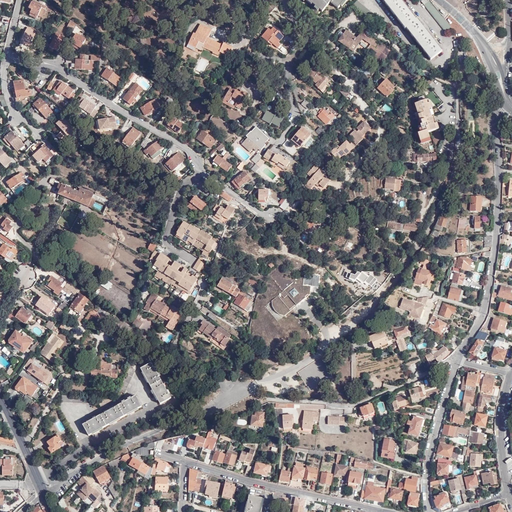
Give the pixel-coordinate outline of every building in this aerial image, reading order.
[(306,0),(311,4),(312,3),(315,6),(319,9),(322,12),(330,2),(338,8),(340,5),(344,0),(306,0)] [(356,0),(352,5),(380,29),(384,24),(356,0)] [(417,19),(416,19),(401,0),(382,0),(404,28),(405,28),(430,60),(442,51),(417,19)] [(430,0),(429,0),(423,0),(422,1),(446,32),(452,28),(430,0)] [(42,7),(32,3),(29,8),(32,10),(29,15),(36,18),(38,16),(42,18),(46,10),(45,9),(47,7),(43,5),(42,7)] [(73,31),(76,24),(70,21),(67,28),(73,31)] [(212,45),(213,42),(206,38),(211,29),(201,23),(195,33),(193,32),(185,45),(193,49),(197,43),(198,40),(202,43),(201,46),(209,50),(212,45)] [(36,43),(32,41),(36,31),(27,27),(21,42),(34,48),(36,43)] [(273,29),(271,32),(269,29),(261,38),(272,47),(273,45),(278,49),(281,46),(279,44),(284,38),(273,29)] [(339,40),(344,32),(339,29),(334,36),(339,40)] [(372,53),(379,42),(361,30),(356,38),(345,30),(344,32),(339,40),(338,41),(353,51),(358,44),(371,53),(372,53)] [(64,38),(56,34),(48,51),(52,53),(54,49),(58,51),(64,38)] [(74,45),(80,48),(85,39),(76,34),(73,40),(76,42),(74,45)] [(219,45),(213,42),(212,45),(209,50),(211,52),(211,53),(218,56),(220,53),(227,57),(231,49),(221,43),(219,45)] [(386,47),(379,42),(372,53),(371,53),(369,56),(376,61),(386,47)] [(341,54),(336,49),(331,53),(336,59),(341,54)] [(101,56),(101,55),(91,55),(91,60),(85,60),(80,59),(76,59),(75,69),(92,70),(93,61),(100,61),(101,56)] [(12,64),(9,69),(16,72),(18,68),(12,64)] [(326,78),(327,77),(317,68),(316,69),(313,67),(306,74),(317,84),(315,85),(324,93),(329,87),(326,84),(329,81),(326,78)] [(106,68),(101,76),(117,86),(122,79),(106,68)] [(14,81),(15,90),(17,98),(27,96),(31,95),(30,90),(25,91),(23,79),(14,81)] [(396,88),(386,79),(378,89),(387,97),(396,88)] [(49,89),(50,90),(55,83),(52,81),(49,85),(48,84),(46,87),(48,89),(49,89)] [(61,93),(71,100),(75,95),(72,93),(73,91),(60,81),(54,90),(60,95),(61,93)] [(142,88),(135,83),(123,99),(130,104),(142,88)] [(349,93),(342,85),(338,89),(345,97),(349,93)] [(418,134),(419,139),(428,136),(427,133),(436,130),(434,124),(436,123),(432,112),(443,103),(428,86),(422,91),(426,100),(414,104),(421,125),(418,126),(420,133),(418,134)] [(247,99),(246,98),(243,96),(230,89),(222,103),(234,110),(235,107),(240,111),(247,99)] [(17,98),(15,90),(14,90),(16,102),(28,100),(27,96),(17,98)] [(52,113),(41,98),(34,104),(45,118),(52,113)] [(90,116),(93,118),(97,112),(93,109),(95,107),(82,98),(78,103),(80,105),(79,107),(90,115),(90,116)] [(164,105),(168,108),(173,101),(169,98),(164,105)] [(141,108),(143,112),(146,111),(147,114),(156,109),(161,106),(156,99),(141,108)] [(310,105),(304,100),(301,104),(307,109),(310,105)] [(176,110),(179,106),(173,101),(168,108),(171,111),(173,108),(176,110)] [(389,113),(391,107),(384,104),(381,110),(389,113)] [(330,115),(323,110),(317,116),(326,124),(333,116),(331,114),(330,115)] [(275,116),(267,112),(262,119),(270,124),(272,122),(279,126),(283,118),(276,114),(275,116)] [(183,125),(170,115),(166,121),(168,123),(167,125),(177,132),(183,125)] [(76,131),(63,117),(56,124),(62,130),(56,136),(63,143),(76,131)] [(100,130),(105,129),(117,127),(115,117),(98,121),(100,130)] [(363,139),(361,137),(360,136),(362,135),(363,135),(371,129),(364,122),(357,128),(359,130),(357,132),(355,130),(349,136),(357,145),(363,139)] [(140,133),(132,127),(122,140),(131,146),(140,133)] [(256,127),(251,132),(250,131),(245,136),(247,138),(241,144),(249,152),(253,149),(256,152),(258,150),(260,152),(265,145),(264,144),(269,139),(256,127)] [(291,140),(296,145),(298,142),(302,145),(311,134),(302,127),(291,140)] [(319,128),(314,133),(320,139),(325,134),(319,128)] [(215,139),(202,130),(196,138),(209,148),(215,139)] [(5,138),(18,152),(25,145),(12,132),(5,138)] [(164,147),(158,139),(143,151),(146,155),(148,153),(153,159),(161,152),(159,150),(164,147)] [(40,146),(41,147),(37,151),(46,161),(54,155),(46,147),(47,146),(44,143),(40,146)] [(346,143),(340,148),(337,151),(335,149),(331,153),(338,160),(342,156),(345,153),(346,155),(353,149),(346,143)] [(0,162),(5,168),(12,161),(0,148),(0,162)] [(277,155),(267,150),(263,157),(269,161),(269,160),(277,165),(278,162),(286,168),(289,161),(278,154),(277,155)] [(437,160),(436,154),(436,153),(420,155),(420,151),(413,151),(414,162),(437,160)] [(184,160),(178,152),(165,164),(172,171),(184,160)] [(251,160),(256,164),(260,158),(261,157),(258,153),(251,160)] [(225,154),(222,159),(217,156),(213,161),(227,172),(231,166),(225,161),(228,156),(225,154)] [(325,173),(315,165),(307,174),(310,177),(311,176),(312,177),(305,186),(310,190),(316,185),(318,187),(319,185),(323,189),(330,181),(324,175),(325,173)] [(250,178),(244,171),(232,181),(235,185),(235,186),(238,190),(241,188),(240,187),(250,178)] [(24,175),(21,172),(7,182),(11,189),(23,181),(21,177),(24,175)] [(385,189),(394,190),(394,192),(399,192),(400,181),(381,178),(380,187),(385,187),(385,189)] [(92,208),(95,200),(107,205),(108,201),(80,189),(79,193),(62,185),(63,183),(52,179),(50,184),(58,187),(58,189),(60,190),(59,194),(92,208)] [(268,196),(268,190),(258,190),(258,203),(265,203),(265,196),(268,196)] [(5,203),(6,205),(9,201),(0,191),(0,204),(3,202),(5,203)] [(232,197),(224,192),(222,196),(229,201),(232,197)] [(205,204),(195,196),(188,205),(194,211),(198,207),(201,210),(205,204)] [(471,211),(477,211),(477,206),(481,206),(482,197),(471,196),(471,211)] [(279,207),(283,210),(284,211),(290,202),(285,199),(279,207)] [(220,207),(217,213),(215,215),(221,219),(223,216),(228,219),(234,209),(228,205),(225,210),(221,207),(220,207)] [(450,220),(440,216),(434,230),(442,231),(444,227),(447,228),(450,220)] [(12,221),(6,217),(1,225),(4,227),(3,229),(9,232),(12,227),(9,225),(12,221)] [(316,221),(316,223),(309,220),(305,227),(308,228),(307,230),(316,234),(321,224),(316,221)] [(183,221),(178,229),(178,230),(177,233),(183,236),(189,225),(183,221)] [(386,228),(397,230),(403,232),(404,229),(417,232),(418,224),(413,222),(412,225),(405,224),(388,221),(386,228)] [(188,240),(195,227),(192,226),(190,224),(189,225),(183,236),(182,237),(188,240)] [(193,243),(193,242),(200,232),(197,230),(198,229),(195,227),(188,240),(193,243)] [(199,246),(206,234),(206,233),(203,231),(203,232),(200,231),(200,232),(193,242),(199,246)] [(1,235),(0,234),(0,236),(3,239),(8,243),(9,243),(14,246),(15,244),(2,234),(1,235)] [(210,239),(212,236),(208,234),(208,235),(206,234),(199,246),(204,249),(210,239)] [(492,248),(492,236),(484,237),(484,248),(492,248)] [(413,245),(417,239),(415,238),(411,237),(408,241),(413,245)] [(215,241),(210,239),(204,249),(203,251),(202,252),(201,254),(206,257),(212,248),(211,247),(215,241)] [(471,240),(458,240),(458,253),(471,253),(471,240)] [(147,249),(153,251),(156,243),(151,241),(147,249)] [(11,249),(4,244),(0,248),(0,254),(5,258),(6,256),(11,260),(17,251),(12,247),(11,249)] [(160,254),(154,250),(151,257),(157,260),(154,264),(159,268),(166,257),(163,256),(164,255),(160,252),(160,254)] [(170,258),(166,256),(166,257),(159,268),(156,274),(160,277),(160,278),(161,279),(162,277),(168,267),(166,265),(169,259),(170,258)] [(457,267),(456,268),(459,269),(469,271),(472,260),(459,257),(457,265),(457,267)] [(426,271),(429,261),(422,259),(420,264),(424,265),(422,270),(426,271)] [(163,278),(167,281),(178,263),(174,261),(174,262),(171,267),(172,267),(171,268),(168,267),(162,277),(163,278)] [(171,283),(172,284),(178,273),(176,271),(176,270),(177,270),(180,266),(181,265),(178,263),(167,281),(171,283)] [(279,315),(285,316),(293,309),(293,308),(293,306),(308,295),(309,295),(310,295),(311,292),(311,286),(304,286),(304,278),(296,277),(293,280),(282,266),(278,270),(274,265),(271,268),(275,272),(271,276),(283,291),(272,300),(272,306),(275,311),(279,315)] [(177,286),(178,284),(185,273),(186,271),(187,269),(184,267),(183,268),(181,272),(181,273),(180,274),(178,273),(172,284),(177,286)] [(432,278),(433,273),(426,271),(422,270),(422,269),(419,268),(415,283),(422,285),(423,281),(425,282),(424,285),(429,286),(431,281),(432,278)] [(184,288),(191,276),(188,274),(185,273),(178,284),(184,288)] [(455,273),(452,283),(462,286),(465,275),(455,273)] [(197,278),(192,275),(191,276),(184,288),(190,291),(197,278)] [(58,295),(63,288),(61,286),(62,283),(52,276),(48,280),(50,282),(49,285),(55,290),(54,292),(58,295)] [(253,285),(256,280),(249,276),(247,281),(253,285)] [(234,297),(239,290),(232,286),(232,285),(221,279),(217,286),(234,297)] [(75,294),(79,288),(69,281),(65,286),(72,291),(72,292),(75,294)] [(501,286),(498,296),(511,301),(511,299),(511,293),(510,293),(511,288),(501,286)] [(451,288),(448,298),(458,301),(461,290),(451,288)] [(234,303),(244,309),(247,305),(250,307),(253,302),(250,300),(251,298),(250,296),(244,292),(245,291),(241,289),(238,293),(240,294),(234,303)] [(79,312),(88,300),(80,294),(72,306),(79,312)] [(149,312),(150,311),(151,309),(160,314),(167,303),(163,301),(161,304),(156,301),(158,297),(152,294),(146,304),(147,305),(144,309),(149,312)] [(293,306),(293,308),(309,295),(308,295),(293,306)] [(55,306),(42,297),(36,305),(49,315),(55,306)] [(419,308),(423,309),(424,305),(417,303),(415,303),(415,304),(413,304),(414,302),(403,298),(399,308),(410,312),(409,314),(416,317),(419,308)] [(442,300),(439,300),(433,315),(435,316),(436,317),(438,311),(442,300)] [(170,321),(169,323),(166,328),(172,331),(183,312),(178,310),(177,309),(175,313),(169,309),(172,306),(167,303),(160,314),(160,315),(170,321)] [(510,314),(511,308),(511,306),(501,303),(499,311),(510,314)] [(61,314),(66,308),(61,305),(60,304),(56,310),(61,314)] [(85,319),(91,324),(93,322),(95,323),(97,326),(106,316),(99,310),(101,308),(97,304),(86,316),(87,316),(85,319)] [(452,319),(456,308),(443,304),(439,314),(452,319)] [(22,307),(15,316),(25,324),(28,319),(31,314),(22,307)] [(200,311),(206,315),(209,310),(203,307),(200,311)] [(115,320),(101,308),(99,310),(106,316),(97,326),(101,329),(108,322),(111,324),(113,326),(115,327),(119,330),(118,332),(130,341),(135,334),(117,318),(115,320)] [(293,309),(285,316),(287,319),(295,312),(293,309)] [(71,315),(68,312),(61,323),(64,325),(71,315)] [(207,316),(214,321),(217,318),(209,313),(207,316)] [(159,316),(159,317),(169,323),(170,321),(160,315),(159,316)] [(7,317),(4,321),(10,326),(13,322),(7,317)] [(487,330),(491,318),(487,317),(485,321),(481,328),(487,330)] [(135,320),(133,324),(138,327),(142,322),(136,318),(135,320)] [(503,327),(504,321),(494,318),(490,331),(496,332),(497,330),(498,331),(505,333),(507,328),(505,327),(503,327)] [(435,325),(432,324),(429,328),(441,334),(447,324),(438,319),(435,325)] [(50,330),(53,326),(54,324),(49,320),(47,323),(47,324),(45,327),(50,330)] [(201,325),(199,329),(203,332),(202,332),(211,338),(209,340),(222,349),(229,339),(228,338),(230,335),(217,326),(215,329),(202,321),(200,324),(201,325)] [(400,335),(407,332),(409,331),(407,326),(394,332),(396,338),(401,337),(400,335)] [(16,331),(16,330),(9,340),(9,343),(22,352),(25,352),(32,342),(33,340),(24,334),(22,335),(19,333),(22,329),(18,327),(16,331)] [(387,345),(382,332),(374,335),(374,336),(367,339),(370,347),(372,346),(374,350),(387,345)] [(409,336),(407,332),(400,335),(401,337),(396,338),(397,341),(409,336)] [(55,347),(57,349),(63,341),(55,336),(50,343),(48,342),(40,353),(53,362),(56,358),(53,356),(50,354),(55,347)] [(503,343),(505,339),(498,337),(495,342),(493,347),(495,348),(491,360),(499,362),(500,360),(503,360),(506,351),(500,349),(502,343),(503,343)] [(34,344),(28,353),(32,355),(38,347),(37,347),(40,342),(37,340),(34,345),(34,344)] [(483,342),(477,340),(469,352),(474,356),(483,342)] [(449,353),(444,347),(432,356),(437,362),(449,353)] [(96,369),(92,368),(91,375),(116,377),(117,364),(107,364),(107,362),(98,361),(98,365),(96,365),(96,369)] [(155,395),(160,404),(171,398),(151,363),(140,369),(146,378),(155,395)] [(31,364),(26,374),(38,380),(36,383),(46,388),(53,374),(31,364)] [(134,371),(129,368),(118,390),(124,393),(134,371)] [(479,384),(481,373),(477,372),(476,375),(468,374),(467,377),(465,385),(466,385),(465,390),(474,392),(475,388),(476,384),(479,384)] [(38,388),(23,378),(16,389),(15,390),(19,393),(19,391),(26,396),(27,395),(32,398),(38,388)] [(477,392),(480,393),(481,391),(492,393),(494,380),(484,378),(483,378),(482,386),(479,385),(478,388),(477,392)] [(420,387),(408,391),(412,403),(417,402),(417,399),(419,398),(423,397),(420,387)] [(474,392),(465,390),(465,391),(462,409),(473,412),(474,407),(469,406),(470,403),(472,404),(474,392)] [(406,405),(403,394),(399,395),(399,397),(395,399),(396,401),(393,402),(393,403),(392,403),(394,410),(399,409),(398,407),(406,405)] [(91,397),(61,395),(61,402),(90,404),(91,397)] [(491,396),(481,395),(479,407),(483,408),(484,402),(486,403),(487,402),(488,401),(490,401),(491,396)] [(141,406),(135,396),(83,425),(89,436),(97,431),(114,421),(131,412),(141,406)] [(371,404),(360,408),(362,412),(359,413),(360,417),(363,416),(374,412),(371,404)] [(265,412),(257,411),(255,413),(255,414),(253,414),(251,425),(263,427),(265,412)] [(318,420),(318,412),(304,411),(302,427),(312,428),(313,420),(318,420)] [(466,414),(451,411),(449,421),(463,424),(466,414)] [(487,416),(476,414),(474,425),(485,427),(487,416)] [(34,429),(39,417),(34,415),(29,427),(34,429)] [(294,427),(293,415),(283,415),(283,427),(294,427)] [(340,417),(328,416),(328,424),(339,425),(340,417)] [(409,434),(418,437),(423,420),(413,417),(412,423),(408,423),(407,425),(411,426),(409,434)] [(467,430),(455,426),(455,427),(445,425),(442,434),(453,437),(454,434),(455,431),(459,432),(459,431),(465,433),(465,435),(469,436),(470,431),(467,430)] [(212,430),(210,429),(206,438),(203,447),(213,451),(217,439),(210,437),(212,430)] [(473,432),(473,431),(470,431),(469,436),(472,436),(471,443),(486,445),(487,441),(486,440),(483,440),(484,434),(473,432)] [(45,444),(52,454),(64,445),(55,433),(45,440),(47,443),(45,444)] [(198,446),(203,448),(203,447),(206,438),(197,435),(196,439),(194,439),(193,440),(189,439),(187,446),(187,447),(187,448),(188,449),(189,449),(190,449),(191,448),(193,446),(197,448),(198,446)] [(0,444),(17,448),(14,441),(0,437),(0,444)] [(392,454),(394,441),(384,440),(382,458),(394,460),(394,455),(392,454)] [(156,447),(172,452),(173,446),(160,442),(158,442),(156,447)] [(418,444),(408,442),(407,445),(406,453),(416,454),(418,444)] [(278,445),(273,443),(268,443),(268,447),(272,446),(271,450),(277,452),(278,445)] [(440,443),(436,457),(438,457),(442,458),(442,455),(457,459),(459,452),(458,451),(458,449),(457,448),(457,447),(453,446),(440,443)] [(149,457),(147,446),(140,449),(141,455),(149,457)] [(222,450),(216,448),(215,451),(216,451),(213,460),(221,463),(225,454),(221,453),(222,450)] [(255,451),(251,449),(249,454),(242,452),(239,460),(244,462),(245,458),(252,461),(255,451)] [(237,456),(227,453),(224,462),(233,465),(237,456)] [(133,457),(128,454),(124,456),(121,460),(138,471),(143,463),(142,462),(142,461),(141,460),(141,458),(136,455),(134,454),(133,457)] [(482,455),(470,454),(469,466),(479,467),(480,459),(482,459),(482,455)] [(442,458),(438,457),(438,463),(437,473),(438,475),(440,475),(442,474),(442,473),(448,473),(448,465),(448,460),(442,458)] [(121,464),(118,458),(112,461),(108,463),(111,469),(121,464)] [(159,460),(155,459),(155,460),(153,467),(151,475),(154,475),(156,469),(155,468),(157,462),(156,462),(157,462),(159,462),(156,468),(164,471),(164,472),(167,472),(169,468),(166,467),(167,463),(159,460)] [(15,466),(15,460),(0,460),(0,466),(3,466),(3,475),(13,475),(13,466),(15,466)] [(143,463),(138,471),(145,475),(144,476),(147,478),(146,479),(149,480),(151,475),(153,467),(151,466),(150,467),(143,463)] [(271,474),(273,467),(270,466),(269,466),(256,463),(253,473),(267,477),(268,473),(271,474)] [(336,465),(334,476),(341,477),(341,475),(346,476),(348,466),(336,465)] [(111,478),(104,467),(94,472),(100,484),(111,478)] [(293,473),(294,468),(289,467),(288,472),(282,470),(279,480),(289,482),(291,473),(293,473)] [(305,469),(295,467),(292,480),(298,482),(298,478),(302,479),(305,469)] [(317,479),(319,470),(307,467),(305,479),(309,480),(310,478),(317,479)] [(196,477),(197,475),(198,471),(189,468),(189,486),(195,486),(195,484),(196,477)] [(350,473),(348,473),(346,481),(352,482),(352,485),(351,488),(355,488),(356,485),(359,485),(361,473),(350,471),(350,473)] [(493,476),(492,472),(480,475),(482,484),(490,483),(490,485),(497,484),(495,475),(493,476)] [(95,481),(90,473),(82,477),(100,494),(101,492),(93,483),(95,481)] [(332,475),(323,473),(320,483),(330,485),(332,475)] [(405,489),(408,489),(415,491),(416,492),(418,478),(412,476),(412,479),(406,479),(405,483),(400,482),(399,488),(405,489)] [(475,476),(464,478),(467,490),(472,489),(472,486),(477,485),(475,476)] [(78,494),(85,500),(89,495),(90,497),(91,496),(92,496),(91,498),(95,502),(98,499),(97,498),(100,494),(82,477),(77,482),(83,487),(78,494)] [(167,479),(156,478),(155,490),(162,491),(162,494),(167,494),(167,485),(167,479)] [(460,490),(458,479),(449,481),(451,492),(452,494),(456,493),(456,491),(460,490)] [(226,480),(222,496),(232,498),(235,485),(228,484),(228,481),(226,480)] [(119,493),(113,481),(112,481),(108,487),(115,499),(119,493)] [(206,481),(205,485),(207,486),(207,487),(205,494),(209,495),(210,494),(218,496),(220,484),(206,481)] [(366,491),(362,490),(361,497),(365,498),(364,498),(383,501),(385,489),(372,487),(373,483),(368,482),(368,486),(367,486),(366,491)] [(401,500),(402,491),(391,489),(389,498),(401,500)] [(419,494),(409,492),(407,504),(417,506),(419,494)] [(444,492),(434,496),(436,500),(434,501),(437,507),(439,508),(442,507),(442,506),(448,503),(444,492)] [(271,501),(290,506),(291,504),(294,505),(294,507),(292,511),(307,511),(308,508),(304,507),(305,500),(292,497),(292,499),(273,495),(271,501)] [(259,511),(262,499),(249,496),(245,511),(259,511)] [(57,503),(64,510),(68,506),(61,499),(57,503)] [(95,502),(92,505),(97,510),(102,505),(101,504),(98,499),(95,502)]
